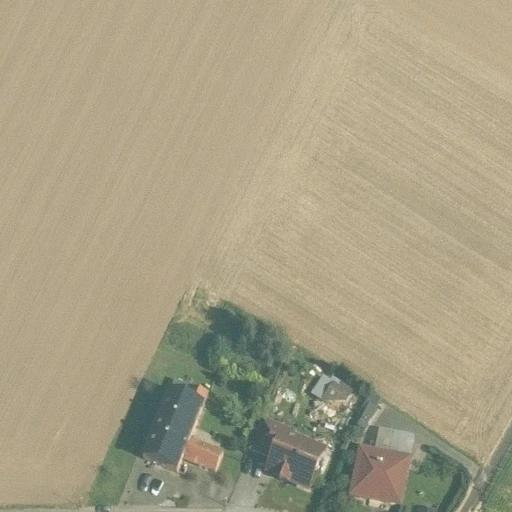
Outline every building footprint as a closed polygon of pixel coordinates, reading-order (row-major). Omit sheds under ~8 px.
[(167,398),(163,397),(161,403),(165,404),(159,418),(156,417),(153,422),(157,424),(143,458),(154,462),(153,466),(159,469),(160,465),(176,471),(181,459),(189,440),(207,394),(191,388),(186,401),(169,394),(167,398)] [(293,432),(261,419),(249,449),(273,459),(283,435),(290,438),(293,432)] [(290,438),(283,435),(273,459),(275,464),(271,473),(276,475),(277,479),(284,482),(288,480),(308,488),(321,456),(307,450),(308,446),(290,438)] [(222,453),(189,440),(181,459),(214,472),(222,453)] [(408,460),(360,450),(351,495),(398,505),(408,460)]
